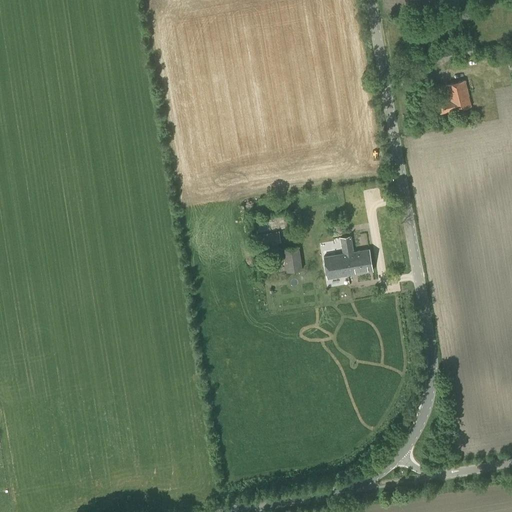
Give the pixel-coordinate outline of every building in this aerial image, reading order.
[(437,63),(474,54),(471,43),(434,52),(437,63)] [(453,110),(471,106),(464,80),(446,85),(450,100),(438,103),(441,112),(453,109),(453,110)] [(414,106),(422,104),(421,97),(413,98),(414,106)] [(279,231),(259,235),(261,246),(281,243),(279,231)] [(353,251),(350,236),(341,238),(343,253),(324,256),(327,278),(372,270),(368,248),(353,251)] [(283,247),(287,271),(302,269),(299,245),(283,247)]
